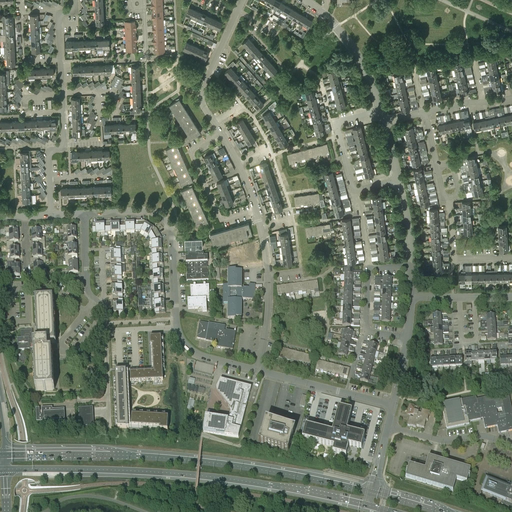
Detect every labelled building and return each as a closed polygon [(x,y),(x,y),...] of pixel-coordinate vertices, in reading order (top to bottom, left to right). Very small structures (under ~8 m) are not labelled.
[(281,3),(276,0),(274,0),(271,6),(277,9),(281,3)] [(281,3),(277,9),(282,12),(286,6),(281,3)] [(291,9),(286,6),(282,12),(287,16),(291,9)] [(191,18),(195,10),(189,8),(186,15),(191,18)] [(291,9),(287,16),(292,19),(296,12),(291,9)] [(200,13),(195,10),(191,18),(197,20),(200,13)] [(302,15),(296,12),(292,19),(298,22),(302,15)] [(203,23),(206,15),(200,13),(197,20),(203,23)] [(208,25),(211,19),(212,18),(206,15),(203,23),(208,25)] [(302,15),(298,22),(303,25),(307,18),(302,15)] [(212,18),(211,19),(208,25),(214,28),(217,20),(212,18)] [(312,21),(307,18),(303,25),(308,28),(312,21)] [(223,23),(217,20),(214,28),(220,30),(223,23)] [(247,48),(253,43),(248,38),(243,44),(247,48)] [(183,50),(189,52),(192,45),(187,42),(183,50)] [(257,48),(253,43),(247,48),(251,53),(257,48)] [(198,48),(192,45),(189,52),(195,55),(198,48)] [(195,55),(200,57),(204,50),(198,48),(195,55)] [(257,48),(251,53),(255,57),(261,52),(257,48)] [(209,53),(204,50),(200,57),(206,60),(209,53)] [(265,57),(261,52),(255,57),(259,62),(265,57)] [(486,57),(487,61),(495,60),(493,53),(477,57),(478,59),(486,57)] [(263,66),(269,61),(265,57),(259,62),(263,66)] [(453,64),(455,70),(463,68),(461,62),(464,61),(463,57),(453,59),(454,63),(453,64)] [(267,71),(273,66),(269,61),(263,66),(267,71)] [(273,66),(267,71),(272,76),(278,70),(273,66)] [(435,67),(426,69),(418,71),(419,74),(427,72),(428,76),(436,74),(435,67)] [(229,78),(235,72),(231,68),(225,73),(229,78)] [(464,74),(463,68),(455,70),(456,76),(464,74)] [(328,72),(329,78),(338,76),(336,70),(328,72)] [(239,77),(235,72),(229,78),(233,82),(239,77)] [(402,73),(394,75),(395,81),(403,79),(403,80),(411,78),(411,75),(405,76),(404,73),(403,73),(402,73)] [(428,76),(429,82),(437,80),(436,74),(428,76)] [(339,82),(338,76),(329,78),(331,84),(339,82)] [(239,77),(233,82),(237,87),(243,81),(239,77)] [(14,81),(16,83),(19,88),(24,85),(21,80),(20,78),(14,81)] [(404,86),(405,86),(412,84),(412,81),(404,83),(403,80),(403,79),(395,81),(396,87),(404,86)] [(467,87),(469,86),(475,85),(474,82),(469,84),(468,82),(466,83),(465,80),(457,82),(459,88),(467,87)] [(243,81),(237,87),(242,91),(248,86),(243,81)] [(339,82),(331,84),(333,90),(341,88),(339,82)] [(501,91),(500,84),(492,86),(484,88),(484,90),(490,89),(491,90),(492,93),(501,91)] [(252,91),(248,86),(242,91),(246,96),(252,91)] [(439,86),(430,88),(432,94),(440,92),(439,86)] [(460,95),(468,93),(476,91),(475,89),(467,90),(467,87),(459,88),(460,95)] [(342,94),(341,88),(333,90),(334,96),(342,94)] [(305,93),(307,99),(315,97),(313,90),(305,93)] [(252,91),(246,96),(250,101),(256,95),(252,91)] [(344,100),(342,94),(334,96),(336,102),(344,100)] [(260,100),(256,95),(250,101),(254,105),(260,100)] [(317,103),(315,97),(307,99),(308,105),(317,103)] [(174,102),(169,105),(173,111),(182,105),(179,101),(181,100),(180,98),(177,99),(178,100),(174,102)] [(399,100),(400,106),(408,104),(416,103),(416,100),(410,101),(408,100),(407,98),(399,100)] [(260,100),(254,105),(258,110),(264,104),(260,100)] [(346,107),(344,100),(336,102),(337,109),(346,107)] [(308,105),(310,111),(318,109),(317,103),(308,105)] [(0,110),(5,110),(5,112),(9,112),(8,104),(6,104),(0,104),(0,110)] [(142,110),(141,104),(133,104),(133,110),(130,111),(130,114),(140,113),(140,110),(142,110)] [(182,105),(173,111),(177,117),(186,111),(185,111),(183,107),(184,106),(185,106),(184,105),(183,104),(182,105)] [(320,115),(318,109),(310,111),(312,117),(320,115)] [(186,111),(177,117),(181,123),(190,118),(189,117),(187,113),(188,112),(189,112),(188,111),(187,110),(185,111),(186,111)] [(262,115),(266,121),(272,117),(269,111),(262,115)] [(313,123),(321,121),(320,115),(312,117),(312,118),(309,118),(311,124),(313,123)] [(190,118),(181,123),(184,129),(193,123),(190,119),(192,118),(192,117),(191,116),(189,117),(190,118)] [(500,125),(506,124),(504,116),(498,117),(500,125)] [(276,122),(272,117),(266,121),(269,126),(276,122)] [(493,127),(500,125),(498,117),(492,118),(493,127)] [(236,123),(239,129),(246,125),(243,119),(236,123)] [(481,129),(487,128),(486,120),(479,121),(481,129)] [(323,127),(321,121),(313,123),(315,129),(323,127)] [(475,131),(481,129),(479,121),(473,122),(475,131)] [(193,123),(184,129),(188,135),(197,129),(194,125),(196,124),(195,123),(195,122),(193,123)] [(269,126),(272,131),(279,127),(276,122),(269,126)] [(439,133),(446,132),(444,124),(438,125),(439,133)] [(249,130),(246,125),(239,129),(242,134),(249,130)] [(353,128),(354,135),(362,133),(361,126),(353,128)] [(404,128),(406,134),(414,133),(422,131),(422,129),(418,129),(418,128),(416,129),(416,126),(404,128)] [(282,132),(279,127),(272,131),(275,136),(282,132)] [(323,127),(315,129),(317,136),(330,132),(330,130),(325,131),(325,130),(324,129),(324,127),(323,127)] [(187,136),(189,140),(201,133),(198,129),(197,129),(188,135),(187,136)] [(252,135),(249,130),(242,134),(245,139),(252,135)] [(275,136),(278,142),(285,138),(282,132),(275,136)] [(364,139),(362,133),(354,135),(356,141),(364,139)] [(414,133),(406,134),(407,141),(415,139),(423,138),(423,135),(417,136),(417,135),(416,135),(414,135),(414,133)] [(255,141),(252,135),(245,139),(248,145),(255,141)] [(288,143),(285,138),(278,142),(281,147),(288,143)] [(366,145),(364,139),(356,141),(348,143),(349,145),(357,143),(357,147),(366,145)] [(171,147),(166,149),(169,156),(178,151),(178,150),(176,146),(178,146),(177,143),(175,144),(175,145),(171,147)] [(327,143),(319,146),(321,154),(321,155),(326,154),(325,153),(329,152),(327,143)] [(357,147),(359,153),(367,151),(366,145),(357,147)] [(317,155),(321,154),(319,146),(311,148),(313,156),(313,157),(318,156),(317,155)] [(309,157),(313,156),(311,148),(303,150),(305,158),(305,160),(310,158),(309,157)] [(19,152),(19,159),(30,158),(31,158),(31,155),(30,155),(29,150),(22,150),(22,152),(19,152)] [(37,153),(36,153),(36,158),(37,158),(39,156),(42,160),(44,158),(42,155),(39,150),(36,151),(37,153)] [(178,151),(169,156),(172,162),(181,158),(181,157),(179,153),(181,152),(181,151),(180,150),(178,150),(178,151)] [(305,158),(303,150),(295,152),(297,160),(297,161),(297,162),(302,161),(301,159),(305,158)] [(79,161),(79,160),(78,151),(72,152),(72,159),(70,159),(71,162),(78,162),(79,161)] [(360,156),(361,159),(369,157),(367,151),(359,153),(351,155),(352,158),(360,156)] [(294,161),(297,161),(297,160),(295,152),(287,154),(290,164),(294,163),(294,161)] [(204,157),(207,163),(214,159),(211,154),(204,157)] [(39,156),(37,158),(39,162),(40,162),(42,166),(45,165),(43,161),(42,160),(39,156)] [(181,158),(172,162),(174,169),(184,164),(182,160),(184,159),(184,157),(183,156),(181,157),(181,158)] [(475,156),(467,158),(459,160),(459,162),(467,161),(468,164),(476,163),(475,156)] [(361,162),(362,165),(370,163),(369,157),(361,159),(353,161),(353,164),(361,162)] [(421,164),(423,163),(428,162),(428,160),(423,161),(422,159),(420,160),(419,158),(419,157),(411,159),(412,166),(421,164)] [(217,165),(214,159),(207,163),(210,168),(217,165)] [(39,162),(37,164),(40,168),(43,172),(45,171),(43,167),(42,166),(40,162),(39,162)] [(184,164),(174,169),(177,175),(187,171),(187,170),(185,166),(187,165),(187,164),(186,163),(184,164)] [(259,165),(261,171),(269,169),(267,163),(259,165)] [(372,169),(370,163),(362,165),(360,166),(354,167),(355,170),(363,168),(364,171),(372,169)] [(468,164),(465,165),(460,166),(461,169),(466,167),(466,169),(469,168),(470,171),(478,169),(476,163),(468,164)] [(217,165),(210,168),(212,174),(219,170),(217,165)] [(98,167),(93,170),(92,171),(89,173),(91,175),(95,172),(98,171),(99,170),(98,167)] [(105,170),(105,169),(104,167),(99,170),(98,171),(95,172),(97,175),(102,172),(105,170)] [(105,170),(102,172),(103,175),(107,173),(108,175),(112,174),(112,169),(110,167),(106,169),(105,169),(105,170)] [(40,168),(37,170),(40,175),(40,174),(41,175),(43,179),(45,177),(43,174),(43,172),(40,168)] [(413,170),(415,176),(423,174),(431,173),(430,170),(425,171),(424,170),(422,170),(421,168),(413,170)] [(187,171),(177,175),(180,182),(190,177),(188,172),(190,172),(189,170),(189,169),(187,170),(187,171)] [(271,174),(269,169),(261,171),(263,177),(271,174)] [(374,176),(372,169),(364,171),(356,173),(357,176),(365,174),(366,178),(374,176)] [(222,176),(219,170),(212,174),(215,179),(222,176)] [(324,173),(326,180),(334,178),(332,171),(324,173)] [(263,177),(265,183),(273,180),(271,174),(263,177)] [(415,176),(416,182),(424,180),(424,181),(432,179),(431,176),(426,177),(426,176),(423,176),(423,174),(415,176)] [(472,183),(480,181),(479,175),(471,177),(463,178),(463,181),(469,180),(472,181),(472,183)] [(179,182),(180,186),(191,181),(193,181),(191,177),(190,177),(180,182),(179,182)] [(336,184),(334,178),(326,180),(328,186),(336,184)] [(217,183),(219,189),(227,186),(224,180),(217,183)] [(275,186),(273,180),(265,183),(267,189),(275,186)] [(40,181),(38,182),(41,187),(43,191),(46,189),(44,186),(41,182),(40,181)] [(329,192),(337,190),(336,184),(328,186),(329,192)] [(191,186),(181,191),(184,197),(194,193),(193,192),(192,188),(193,187),(194,187),(193,185),(190,186),(191,186)] [(229,191),(227,186),(219,189),(221,194),(229,191)] [(267,189),(269,194),(277,192),(275,186),(267,189)] [(41,187),(38,189),(41,193),(42,194),(44,197),(46,196),(44,192),(43,191),(41,187)] [(475,195),(483,194),(482,187),(473,189),(475,195)] [(339,196),(337,190),(329,192),(331,198),(339,196)] [(194,193),(184,197),(187,204),(197,199),(196,199),(195,195),(196,194),(197,194),(196,192),(195,191),(193,192),(194,193)] [(221,194),(224,200),(231,197),(229,191),(221,194)] [(279,198),(277,192),(269,194),(271,200),(279,198)] [(319,193),(311,194),(312,203),(311,203),(311,204),(316,203),(316,202),(320,202),(319,193)] [(427,195),(427,193),(419,194),(420,201),(428,199),(436,197),(435,195),(430,196),(430,195),(427,195)] [(308,203),(311,203),(312,203),(311,194),(302,195),(303,204),(303,205),(308,205),(308,203)] [(32,195),(30,195),(21,196),(22,202),(27,202),(27,204),(32,204),(32,195)] [(294,196),(295,206),(300,206),(299,204),(303,204),(302,195),(294,196)] [(331,198),(332,204),(340,202),(339,196),(331,198)] [(233,203),(231,197),(224,200),(226,206),(233,203)] [(197,199),(187,204),(190,210),(200,206),(199,205),(198,201),(199,200),(200,200),(199,199),(198,198),(196,199),(197,199)] [(271,200),(273,206),(281,203),(279,198),(271,200)] [(342,208),(340,202),(332,204),(334,210),(342,208)] [(283,209),(281,203),(273,206),(275,212),(283,209)] [(200,206),(190,210),(193,217),(203,212),(202,212),(200,208),(202,207),(202,205),(201,204),(199,205),(200,206)] [(334,210),(336,216),(346,214),(352,212),(351,210),(345,211),(345,209),(343,210),(342,208),(334,210)] [(203,212),(193,217),(196,223),(205,219),(203,214),(205,213),(205,212),(204,211),(202,212),(203,212)] [(196,227),(209,222),(207,218),(205,219),(196,223),(194,224),(195,224),(196,227)] [(137,221),(138,232),(141,231),(144,234),(150,226),(147,224),(148,223),(144,221),(137,221)] [(100,233),(100,224),(97,224),(97,223),(92,223),(93,234),(100,233)] [(330,224),(322,225),(323,233),(322,233),(323,235),(327,234),(327,233),(331,232),(330,227),(330,224)] [(67,234),(76,233),(76,228),(70,228),(70,225),(63,226),(64,234),(67,234)] [(231,227),(235,239),(241,237),(238,225),(237,225),(237,228),(233,229),(232,227),(231,227)] [(241,237),(247,236),(245,225),(240,227),(239,225),(238,225),(241,237)] [(319,234),(322,233),(323,233),(322,225),(313,226),(314,235),(314,236),(319,235),(319,234)] [(152,228),(150,226),(144,234),(148,237),(150,239),(159,234),(156,229),(153,227),(152,228)] [(311,235),(314,235),(313,226),(305,227),(306,237),(311,236),(311,235)] [(32,236),(41,235),(41,232),(42,232),(42,230),(44,230),(44,227),(38,227),(38,230),(32,230),(32,236)] [(225,229),(224,229),(228,241),(235,239),(231,227),(230,227),(230,230),(226,231),(225,229)] [(9,237),(18,236),(18,231),(12,231),(12,228),(5,229),(6,234),(9,234),(9,237)] [(219,231),(217,231),(221,243),(228,241),(224,229),(223,229),(224,232),(219,233),(219,231)] [(213,245),(221,243),(217,231),(216,231),(217,233),(212,235),(212,232),(209,233),(210,236),(213,245)] [(67,234),(67,237),(66,237),(66,240),(64,240),(64,242),(71,242),(74,242),(74,239),(76,239),(76,233),(67,234)] [(159,234),(150,239),(152,242),(152,246),(161,246),(161,243),(162,243),(162,239),(159,234)] [(38,241),(38,244),(45,243),(44,238),(41,238),(41,235),(32,236),(32,241),(38,241)] [(18,242),(18,236),(9,237),(9,240),(8,240),(8,243),(6,243),(6,246),(13,245),(13,242),(18,242)] [(189,237),(189,238),(189,239),(185,239),(185,250),(196,249),(196,248),(202,247),(202,238),(193,239),(193,237),(189,237)] [(74,242),(71,242),(64,242),(64,246),(66,246),(66,249),(68,248),(68,251),(77,250),(76,245),(74,245),(74,242)] [(45,249),(45,243),(38,244),(39,247),(33,247),(33,253),(42,252),(42,249),(45,249)] [(13,248),(13,245),(6,246),(7,251),(10,251),(10,254),(19,253),(19,248),(13,248)] [(231,252),(232,266),(254,266),(254,258),(255,258),(255,249),(254,249),(254,245),(231,252)] [(149,254),(163,253),(162,249),(161,249),(161,246),(152,246),(149,246),(149,247),(149,254)] [(110,249),(110,254),(111,254),(111,257),(123,256),(123,248),(120,248),(110,249)] [(77,256),(77,250),(68,251),(68,254),(65,254),(65,259),(71,259),(71,256),(77,256)] [(42,255),(42,252),(33,253),(33,258),(39,258),(39,261),(46,260),(45,258),(43,258),(43,255),(42,255)] [(19,253),(10,254),(10,257),(9,257),(9,259),(7,260),(7,262),(14,262),(13,259),(19,259),(19,253)] [(149,261),(162,261),(162,258),(163,258),(163,253),(149,254),(149,261)] [(188,257),(186,257),(186,263),(186,269),(187,276),(186,276),(187,281),(208,280),(208,275),(207,268),(208,268),(207,268),(207,262),(208,262),(207,256),(204,257),(204,254),(188,255),(188,257)] [(124,256),(123,256),(111,257),(111,259),(110,260),(110,264),(121,264),(124,264),(124,256)] [(72,262),(71,259),(65,259),(65,265),(69,265),(69,268),(78,267),(77,262),(72,262)] [(34,264),(34,270),(43,269),(42,266),(44,266),(44,264),(46,263),(46,260),(39,261),(39,264),(34,264)] [(150,269),(153,269),(163,268),(163,264),(162,264),(162,261),(149,261),(150,269)] [(14,265),(14,262),(7,262),(7,265),(9,265),(9,268),(11,268),(11,271),(20,270),(19,265),(14,265)] [(112,274),(121,274),(125,273),(125,266),(110,266),(111,271),(112,271),(112,274)] [(78,267),(69,268),(69,271),(65,271),(66,276),(72,276),(72,273),(78,273),(78,267)] [(43,272),(43,269),(34,270),(34,275),(40,275),(40,278),(46,277),(46,274),(44,275),(44,272),(43,272)] [(251,288),(242,288),(242,271),(236,270),(236,269),(228,269),(228,271),(228,285),(223,285),(223,303),(228,303),(228,319),(236,319),(236,317),(242,317),(242,300),(255,300),(255,285),(251,285),(251,288)] [(20,270),(11,271),(11,273),(10,274),(10,276),(8,276),(8,279),(14,279),(14,276),(20,276),(20,270)] [(122,281),(121,274),(112,274),(112,277),(111,277),(111,282),(122,281)] [(317,281),(309,282),(310,291),(310,292),(315,291),(314,290),(319,290),(317,281)] [(306,291),(310,291),(309,282),(301,283),(302,292),(302,293),(306,292),(306,291)] [(112,288),(113,291),(122,291),(122,283),(111,284),(111,288),(112,288)] [(151,291),(163,291),(163,288),(164,288),(164,283),(153,284),(151,284),(151,291)] [(298,292),(302,292),(301,283),(293,284),(294,293),(294,294),(298,294),(298,292)] [(290,293),(294,293),(293,284),(284,285),(286,294),(285,294),(286,295),(290,295),(290,293)] [(207,312),(206,305),(206,300),(209,300),(209,286),(205,286),(205,285),(203,285),(203,286),(195,286),(195,285),(193,285),(193,286),(190,286),(191,300),(187,300),(188,310),(202,309),(202,312),(207,312)] [(282,294),(285,294),(286,294),(284,285),(276,286),(277,296),(282,296),(282,294)] [(125,291),(122,291),(113,291),(113,294),(112,294),(112,299),(123,298),(122,294),(125,294),(125,291)] [(151,299),(165,298),(164,294),(163,294),(163,291),(151,291),(151,299)] [(151,306),(164,306),(164,303),(165,303),(165,298),(151,299),(151,306)] [(36,299),(37,323),(37,333),(32,334),(32,330),(20,331),(21,338),(17,338),(18,350),(30,349),(29,348),(36,348),(36,353),(35,353),(36,392),(53,391),(51,345),(55,345),(52,299),(36,299)] [(113,309),(123,308),(123,304),(123,300),(112,301),(112,306),(113,305),(113,309)] [(152,314),(165,313),(165,309),(164,309),(164,306),(151,306),(152,314)] [(126,308),(123,308),(113,309),(113,311),(112,311),(113,316),(127,316),(126,308)] [(208,324),(200,322),(197,339),(206,340),(206,341),(214,342),(217,342),(216,348),(225,349),(228,350),(233,351),(236,332),(226,331),(225,331),(224,331),(225,326),(209,323),(208,324)] [(345,330),(343,337),(351,338),(351,339),(357,340),(357,338),(355,337),(356,333),(345,330)] [(150,345),(151,345),(152,370),(126,371),(122,371),(115,371),(117,418),(118,429),(129,429),(129,428),(160,430),(168,431),(168,418),(132,416),(131,427),(130,427),(130,411),(128,373),(130,373),(130,382),(163,381),(161,337),(150,337),(150,345)] [(351,338),(343,337),(342,343),(350,345),(355,346),(356,344),(354,343),(352,341),(351,341),(351,339),(351,338)] [(348,351),(354,352),(354,350),(352,349),(352,348),(351,348),(351,347),(349,347),(350,345),(342,343),(340,349),(348,351)] [(368,350),(376,352),(377,346),(369,344),(368,350)] [(283,357),(286,358),(288,350),(280,348),(278,358),(282,359),(283,357)] [(374,358),(376,352),(368,350),(362,348),(361,351),(365,352),(365,353),(366,354),(367,354),(366,356),(374,358)] [(347,357),(348,351),(340,349),(338,355),(347,357)] [(296,352),(288,350),(286,358),(286,360),(290,361),(291,359),(294,360),(296,352)] [(298,361),(302,362),(304,354),(296,352),(294,360),(294,362),(298,363),(298,361)] [(312,356),(304,354),(302,362),(302,364),(306,365),(306,363),(310,364),(312,356)] [(373,364),(374,358),(366,356),(364,362),(373,364)] [(320,370),(323,371),(324,371),(326,363),(318,361),(315,370),(320,371),(320,370)] [(371,370),(373,364),(364,362),(363,368),(371,370)] [(334,365),(326,363),(324,371),(323,371),(323,372),(328,373),(328,372),(331,373),(332,373),(334,365)] [(336,374),(340,375),(342,367),(334,365),(332,373),(331,373),(331,374),(335,375),(336,374)] [(350,369),(342,367),(340,375),(339,376),(343,377),(344,376),(347,377),(350,369)] [(370,376),(371,370),(363,368),(357,367),(357,369),(362,371),(362,374),(361,374),(370,376)] [(361,381),(368,383),(370,376),(361,374),(361,376),(360,375),(359,376),(359,377),(360,378),(361,378),(360,381),(361,381)] [(251,388),(220,380),(217,387),(216,388),(216,389),(216,390),(217,392),(218,393),(228,406),(231,409),(231,410),(231,411),(232,411),(231,412),(231,413),(231,414),(229,417),(229,418),(228,419),(227,420),(226,420),(224,420),(206,418),(206,417),(205,417),(203,433),(238,438),(251,388)] [(187,391),(203,395),(204,389),(189,385),(187,391)] [(476,397),(441,404),(447,429),(469,424),(468,422),(483,419),(485,428),(497,426),(499,433),(511,430),(511,411),(509,395),(501,397),(501,394),(476,399),(476,397)] [(307,403),(306,408),(311,410),(312,404),(314,396),(310,395),(307,403)] [(305,408),(307,397),(302,396),(299,406),(305,408)] [(416,426),(424,428),(426,420),(427,421),(429,415),(430,413),(422,411),(421,414),(418,413),(420,407),(419,407),(418,407),(414,406),(412,405),(412,406),(411,407),(409,407),(409,409),(408,415),(414,416),(413,419),(409,418),(407,426),(410,427),(410,426),(416,428),(416,426)] [(44,423),(65,422),(64,409),(52,410),(52,408),(42,408),(42,415),(40,415),(39,408),(36,409),(37,422),(44,422),(44,423)] [(94,427),(93,417),(93,408),(79,409),(80,427),(94,427)] [(306,426),(302,439),(334,447),(332,453),(346,456),(349,446),(361,449),(365,435),(347,431),(352,411),(338,408),(332,433),(306,426)] [(275,424),(273,424),(274,423),(266,421),(260,444),(289,451),(294,429),(278,425),(278,424),(278,423),(277,423),(276,423),(275,423),(275,424)] [(470,470),(442,461),(428,457),(426,466),(421,465),(420,468),(409,465),(408,470),(407,470),(406,470),(406,472),(407,472),(405,478),(453,492),(456,479),(467,482),(468,477),(469,478),(469,477),(470,475),(469,475),(470,470)] [(493,483),(494,479),(485,476),(481,485),(485,486),(482,493),(502,501),(501,504),(511,508),(511,490),(511,492),(509,491),(510,489),(493,483)]
